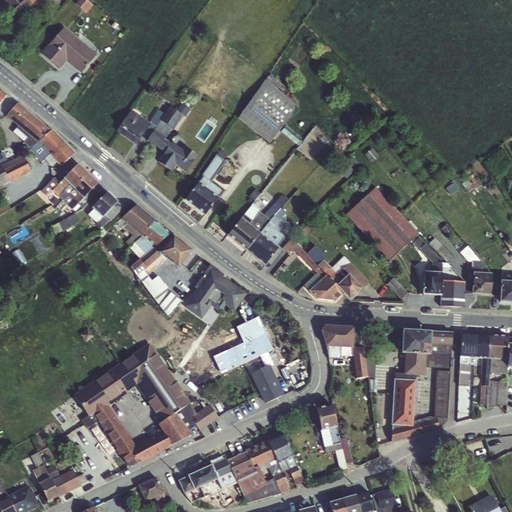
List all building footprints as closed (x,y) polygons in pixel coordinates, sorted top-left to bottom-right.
[(0,0),(8,8),(9,6),(19,18),(37,0),(0,0)] [(88,0),(82,6),(87,11),(94,4),(89,0),(88,0)] [(64,27),(41,54),(60,70),(67,62),(81,74),(97,55),(64,27)] [(265,80),(238,119),(269,144),(286,122),(288,123),(286,125),(281,132),(296,145),(302,138),(295,133),(297,130),(296,129),(306,116),(298,109),(299,107),(265,80)] [(37,142),(50,131),(17,104),(6,116),(7,118),(37,142)] [(165,114),(149,137),(146,141),(164,153),(157,162),(171,172),(175,165),(186,173),(198,156),(184,147),(182,150),(165,139),(171,129),(174,131),(183,116),(169,107),(165,114)] [(149,137),(165,114),(158,110),(149,122),(131,110),(116,132),(136,145),(144,133),(149,137)] [(60,167),(74,155),(51,130),(50,131),(37,142),(60,167)] [(0,162),(9,158),(5,150),(0,152),(0,162)] [(184,200),(204,216),(223,192),(211,182),(225,162),(224,161),(228,156),(227,155),(220,150),(201,176),(202,177),(184,200)] [(0,185),(33,172),(25,153),(0,163),(0,185)] [(62,201),(88,174),(78,164),(57,186),(51,180),(41,192),(47,198),(52,192),(62,201)] [(88,174),(62,201),(72,211),(78,205),(82,210),(98,194),(94,189),(98,184),(88,174)] [(375,188),(346,215),(389,262),(418,235),(375,188)] [(88,215),(101,229),(123,209),(107,192),(91,208),(93,210),(88,215)] [(246,252),(280,209),(287,200),(282,195),(264,216),(251,205),(226,236),(246,252)] [(8,201),(0,206),(0,214),(12,207),(8,201)] [(139,234),(152,221),(135,207),(111,227),(118,232),(121,228),(122,229),(123,228),(132,236),(139,234)] [(280,209),(246,252),(265,267),(284,237),(274,229),(285,213),(280,209)] [(139,234),(132,236),(125,243),(138,260),(130,268),(137,277),(159,256),(159,254),(168,241),(166,239),(169,235),(152,221),(139,234)] [(447,224),(440,230),(445,236),(452,231),(447,224)] [(159,256),(137,277),(169,318),(182,302),(171,293),(158,276),(151,280),(148,276),(166,260),(178,269),(193,252),(173,236),(168,241),(159,254),(159,256)] [(334,302),(342,295),(317,265),(299,246),(304,241),(299,237),(294,241),(291,239),(281,249),(288,255),(293,250),(316,274),(304,285),(316,300),(334,302)] [(419,250),(426,243),(420,237),(413,244),(419,250)] [(428,245),(442,259),(447,264),(453,258),(435,239),(428,245)] [(426,243),(419,250),(432,264),(431,273),(442,273),(442,259),(428,245),(426,243)] [(511,254),(508,250),(503,253),(510,261),(511,264),(511,254)] [(323,260),(317,265),(342,295),(350,302),(363,291),(361,289),(368,282),(344,256),(331,268),(323,260)] [(473,273),(490,274),(481,262),(471,261),(470,281),(472,281),(473,273)] [(196,289),(183,307),(202,320),(210,309),(207,306),(210,302),(219,308),(222,304),(234,312),(248,294),(223,277),(225,275),(210,264),(193,287),(196,289)] [(442,273),(431,273),(423,272),(422,296),(440,297),(441,297),(441,282),(442,273)] [(473,273),(472,281),(471,295),(490,297),(492,274),(490,274),(473,273)] [(511,282),(500,281),(499,303),(511,303),(511,282)] [(441,297),(440,297),(440,307),(464,308),(465,283),(441,282),(441,297)] [(398,283),(391,289),(401,300),(408,294),(398,283)] [(152,306),(141,315),(151,326),(162,317),(152,306)] [(353,348),(354,329),(355,328),(325,327),(321,331),(326,348),(353,349),(353,348)] [(404,354),(427,356),(430,356),(431,333),(402,331),(401,354),(404,354)] [(427,356),(426,369),(437,369),(450,370),(451,356),(451,346),(452,334),(431,333),(430,356),(427,356)] [(474,359),(476,336),(461,336),(459,358),(474,359)] [(487,360),(489,337),(476,336),(474,359),(481,360),(487,360)] [(487,360),(507,361),(508,344),(508,338),(489,337),(487,360)] [(353,349),(326,348),(328,359),(340,360),(341,357),(351,357),(354,380),(367,378),(364,349),(360,348),(353,348),(353,349)] [(364,349),(367,378),(369,393),(376,393),(377,380),(374,380),(376,349),(364,349)] [(394,380),(415,381),(415,377),(425,378),(426,369),(427,356),(404,354),(403,374),(395,373),(394,380)] [(265,356),(247,362),(250,370),(268,364),(265,356)] [(507,368),(507,361),(487,360),(481,360),(478,406),(486,407),(486,410),(505,405),(506,383),(489,381),(490,374),(506,375),(507,368)] [(128,364),(82,395),(129,467),(141,462),(143,463),(191,436),(176,414),(175,414),(150,379),(130,394),(144,413),(147,411),(163,431),(135,445),(109,407),(129,392),(128,391),(147,375),(139,364),(132,369),(128,364)] [(252,375),(266,403),(282,396),(269,367),(252,375)] [(426,369),(425,378),(436,380),(436,371),(437,369),(426,369)] [(413,428),(391,427),(391,431),(391,443),(439,430),(447,422),(450,372),(436,371),(436,380),(433,419),(431,417),(415,422),(413,424),(413,428)] [(415,381),(394,380),(391,427),(413,428),(413,424),(416,381),(415,381)] [(212,405),(193,417),(200,429),(220,417),(212,405)] [(340,439),(331,405),(315,409),(325,454),(334,452),(339,471),(346,470),(346,464),(352,463),(346,438),(340,439)] [(267,440),(283,473),(288,471),(295,486),(304,482),(281,434),(267,440)] [(283,473),(267,440),(245,450),(245,452),(226,461),(246,504),(291,491),(283,473)] [(32,471),(47,502),(81,486),(73,470),(51,481),(38,453),(30,457),(36,469),(32,471)] [(191,504),(231,486),(220,462),(178,481),(183,495),(191,504)] [(157,477),(137,486),(145,503),(154,499),(155,503),(165,499),(157,477)] [(0,481),(0,511),(27,511),(39,506),(29,486),(7,496),(0,481)] [(371,495),(375,511),(397,511),(392,490),(371,495)] [(375,511),(373,511),(368,491),(356,495),(360,511),(375,511)] [(345,511),(360,511),(356,495),(342,499),(345,511)] [(499,511),(491,495),(468,508),(469,511),(499,511)] [(345,511),(342,499),(328,503),(330,511),(345,511)]
